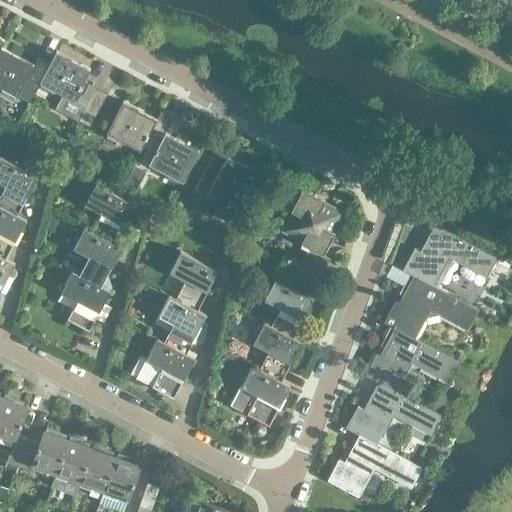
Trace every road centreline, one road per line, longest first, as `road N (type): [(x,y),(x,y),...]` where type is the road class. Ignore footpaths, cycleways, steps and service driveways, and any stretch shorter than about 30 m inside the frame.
road 1 (residential): [(287,495),(389,198),(29,0)]
road 2 (residential): [(511,60),(398,0)]
road 3 (residential): [(287,495),(178,438)]
